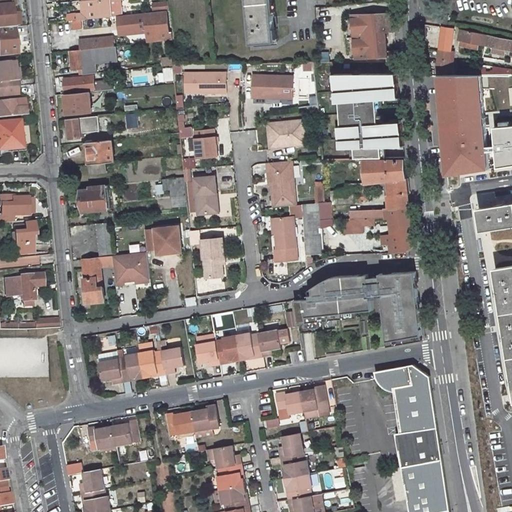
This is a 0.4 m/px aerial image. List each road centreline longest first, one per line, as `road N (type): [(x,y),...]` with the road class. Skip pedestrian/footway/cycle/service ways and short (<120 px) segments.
road 1 (residential): [(461,189),(506,421)]
road 2 (tertiary): [(423,194),(408,0)]
road 3 (residential): [(439,346),(248,382)]
road 4 (residential): [(255,297),(75,337)]
road 5 (residential): [(255,297),(336,264),(429,258)]
road 6 (residential): [(52,169),(35,0)]
road 7 (residential): [(75,337),(52,169)]
road 8 (residential): [(248,382),(86,412)]
road 9 (residential): [(240,136),(255,297)]
road 10 (residential): [(248,382),(273,511)]
